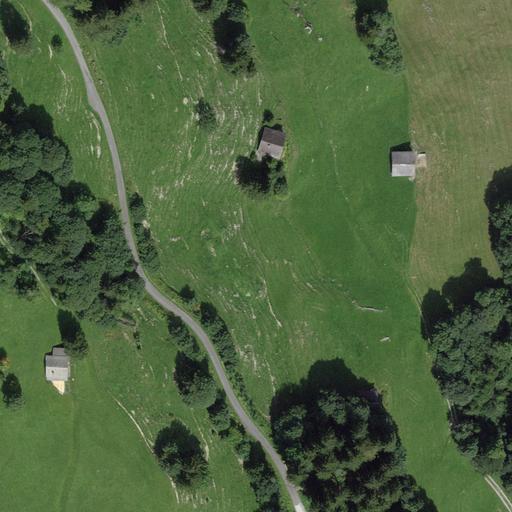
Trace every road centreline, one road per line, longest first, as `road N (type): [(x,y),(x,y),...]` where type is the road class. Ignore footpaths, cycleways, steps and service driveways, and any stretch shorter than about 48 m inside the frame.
road 1 (track): [(45,0),(70,35),(107,126),(140,276),(200,337),(246,421),(276,457),(299,511)]
road 2 (track): [(143,453),(99,389),(88,355),(0,231)]
road 3 (track): [(59,511),(74,449),(71,330)]
